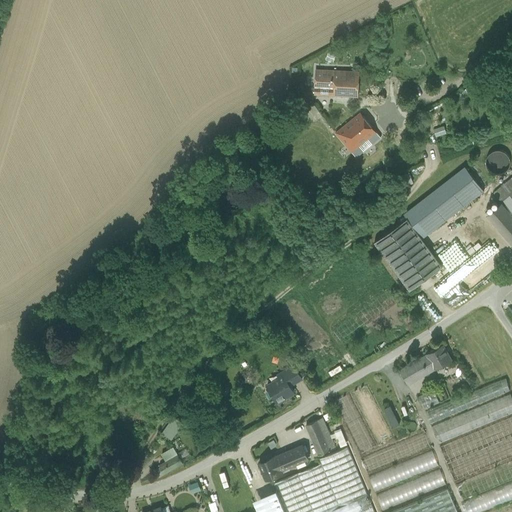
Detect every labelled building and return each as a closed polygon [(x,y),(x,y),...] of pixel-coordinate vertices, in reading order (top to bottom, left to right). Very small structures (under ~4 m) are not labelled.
[(359,71),(316,69),(315,93),(358,95),(359,71)] [(374,118),(365,108),(360,112),(368,123),(374,118)] [(360,112),(336,132),(352,151),(376,132),(371,126),(368,123),(360,112)] [(376,132),(352,151),(356,156),(380,137),(376,132)] [(506,150),(488,152),(489,166),(494,165),(495,172),(508,171),(506,150)] [(465,167),(433,191),(452,215),(484,190),(465,167)] [(511,177),(494,193),(502,203),(511,194),(511,177)] [(452,215),(433,191),(409,210),(412,214),(428,234),(452,215)] [(511,194),(502,203),(511,214),(511,194)] [(511,214),(502,203),(486,215),(511,244),(511,214)] [(428,234),(412,214),(407,218),(422,238),(428,234)] [(422,238),(407,218),(375,242),(410,290),(442,266),(422,238)] [(473,252),(440,277),(457,299),(508,260),(477,220),(459,234),(473,252)] [(416,321),(407,326),(410,332),(419,326),(416,321)] [(442,344),(426,354),(436,369),(436,370),(452,361),(442,344)] [(427,354),(399,370),(408,384),(436,369),(427,354)] [(301,376),(294,364),(287,368),(294,380),(301,376)] [(294,380),(287,368),(279,374),(281,377),(267,385),(277,402),(278,401),(278,402),(286,398),(285,396),(294,392),(290,385),(291,382),(294,380)] [(506,378),(425,411),(431,424),(510,391),(506,378)] [(444,382),(433,387),(434,389),(439,402),(440,403),(450,398),(444,382)] [(374,385),(358,392),(381,447),(397,440),(374,385)] [(434,389),(419,395),(424,408),(439,402),(434,389)] [(511,397),(511,393),(432,426),(439,444),(511,414),(511,397)] [(355,394),(338,400),(361,455),(377,448),(355,394)] [(511,416),(440,446),(454,481),(511,456),(511,416)] [(327,429),(322,417),(317,419),(322,431),(327,429)] [(317,419),(306,424),(318,454),(330,450),(322,431),(317,419)] [(348,445),(338,422),(332,425),(341,447),(348,445)] [(425,433),(363,459),(369,473),(431,448),(425,433)] [(257,459),(279,453),(275,440),(253,446),(257,459)] [(302,445),(275,457),(281,470),(296,464),(298,468),(306,465),(306,464),(304,460),(308,459),(302,445)] [(173,446),(160,452),(163,458),(175,452),(173,446)] [(375,511),(348,447),(319,459),(321,463),(274,483),(286,511),(375,511)] [(432,451),(370,477),(377,493),(439,467),(432,451)] [(178,455),(159,465),(163,474),(183,463),(178,455)] [(275,456),(259,463),(267,479),(282,473),(281,470),(275,457),(275,456)] [(511,463),(457,486),(464,503),(511,483),(511,463)] [(440,471),(379,497),(384,511),(386,511),(447,486),(440,471)] [(511,483),(464,503),(467,511),(489,511),(511,502),(511,483)] [(457,511),(448,488),(391,511),(457,511)] [(511,511),(511,502),(489,511),(511,511)]
